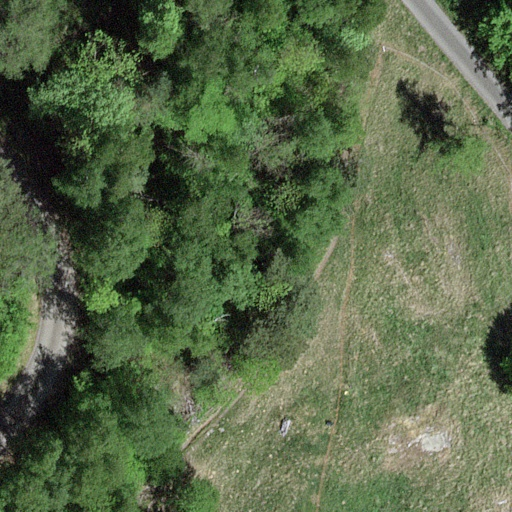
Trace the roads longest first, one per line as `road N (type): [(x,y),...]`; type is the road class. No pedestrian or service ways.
road 1 (track): [(0,154),(69,302),(65,340),(43,388),(0,444)]
road 2 (track): [(511,110),(421,0)]
